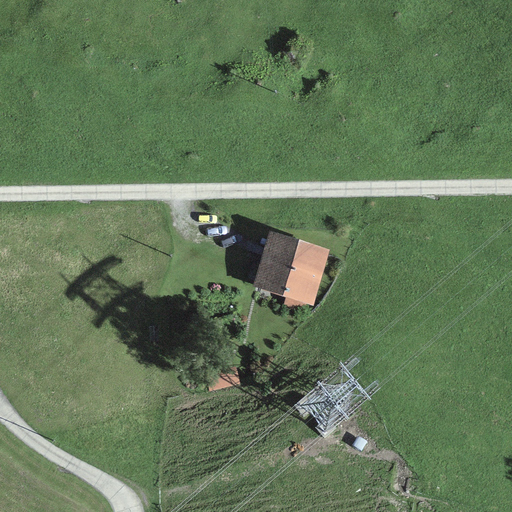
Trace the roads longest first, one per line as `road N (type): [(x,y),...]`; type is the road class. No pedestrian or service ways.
road 1 (unclassified): [(511,186),(0,193)]
road 2 (unclassified): [(0,409),(49,451),(115,490),(128,511)]
